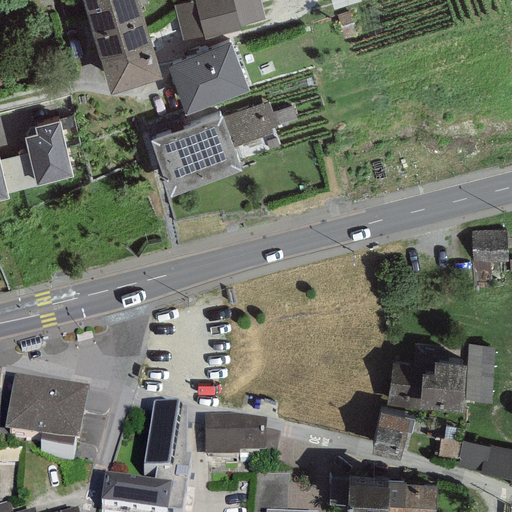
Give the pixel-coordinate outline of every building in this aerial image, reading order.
[(81,0),(92,37),(144,22),(137,0),(81,0)] [(204,37),(205,40),(240,31),(240,27),(266,20),(260,0),(194,0),(194,1),(174,6),(184,42),(204,37)] [(92,37),(110,95),(162,80),(144,22),(92,37)] [(167,68),(185,117),(248,93),(231,43),(167,68)] [(269,103),(221,116),(234,149),(273,135),(271,129),(278,128),(269,103)] [(221,116),(151,141),(170,199),(243,171),(234,149),(221,116)] [(58,123),(34,128),(37,137),(25,140),(36,187),(72,178),(58,123)] [(0,200),(9,199),(0,161),(0,200)] [(475,239),(478,274),(511,272),(511,269),(510,237),(475,239)] [(496,348),(468,346),(466,365),(463,401),(491,404),(496,348)] [(463,401),(466,365),(434,363),(434,366),(391,363),(388,408),(462,414),(463,401)] [(87,386),(13,374),(13,376),(4,427),(42,433),(41,441),(73,446),(74,436),(79,437),(87,386)] [(178,399),(153,400),(143,462),(157,464),(154,479),(104,471),(100,499),(168,510),(168,507),(181,510),(190,453),(186,452),(187,405),(178,404),(178,401),(178,399)] [(234,414),(203,413),(204,454),(239,453),(239,449),(265,449),(266,418),(234,414)] [(409,420),(380,414),(372,456),(401,461),(409,420)] [(489,448),(462,443),(457,468),(480,472),(479,475),(511,481),(511,451),(489,447),(489,448)] [(287,510),(289,474),(256,472),(253,511),(265,511),(266,509),(287,510)] [(349,476),(346,511),(386,511),(388,481),(389,479),(349,476)] [(406,482),(388,481),(386,511),(435,511),(436,486),(406,485),(406,482)] [(12,511),(9,501),(0,503),(0,511),(12,511)]
